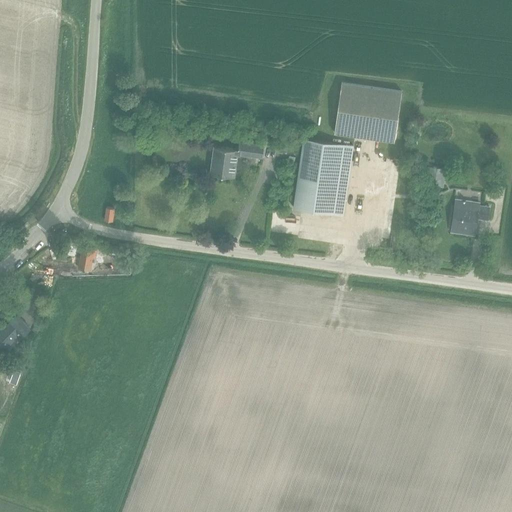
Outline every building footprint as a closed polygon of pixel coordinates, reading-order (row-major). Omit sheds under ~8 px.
[(394,141),(402,90),(342,82),(334,132),(394,141)] [(344,215),(345,205),(353,146),(303,139),(294,208),(344,215)] [(262,157),(264,147),(264,145),(238,141),(237,149),(214,146),(210,173),(234,176),(237,154),(262,157)] [(487,219),(489,209),(489,207),(479,205),(479,202),(456,199),(452,226),(467,228),(466,233),(475,234),(477,218),(487,219)] [(490,212),(500,213),(501,207),(491,205),(490,212)] [(105,220),(113,221),(115,208),(107,206),(105,220)] [(271,212),(268,232),(298,236),(301,216),(271,212)] [(78,268),(88,270),(89,270),(92,255),(96,256),(97,249),(82,246),(78,268)] [(0,330),(0,344),(1,345),(5,349),(17,336),(20,339),(30,328),(17,316),(8,326),(6,324),(5,325),(0,330)]
